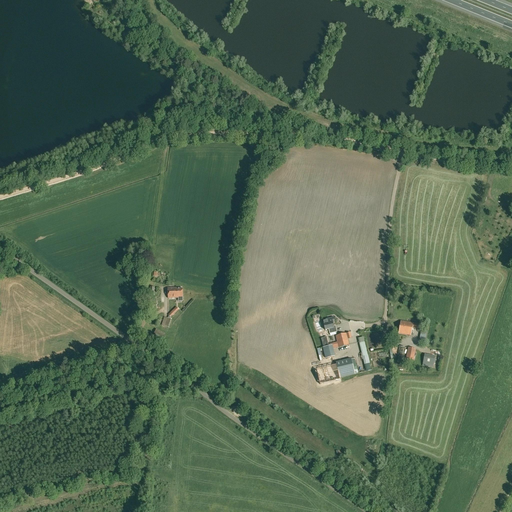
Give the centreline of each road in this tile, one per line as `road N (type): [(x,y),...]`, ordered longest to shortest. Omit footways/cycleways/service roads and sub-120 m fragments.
road 1 (unclassified): [(366,511),(0,249)]
road 2 (track): [(406,154),(319,137),(182,135),(0,196)]
